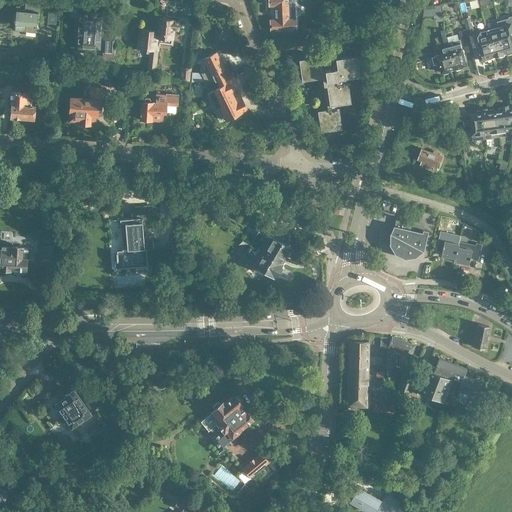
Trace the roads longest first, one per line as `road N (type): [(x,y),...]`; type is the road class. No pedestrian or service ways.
road 1 (unknown): [(0,154),(309,184)]
road 2 (residential): [(302,164),(0,137)]
road 3 (primary): [(335,314),(236,325),(50,325)]
road 4 (secondary): [(290,511),(312,465),(329,343),(343,321)]
road 5 (residential): [(238,0),(302,164)]
road 6 (primary): [(382,312),(511,374)]
road 7 (primary): [(511,326),(462,302),(385,297)]
